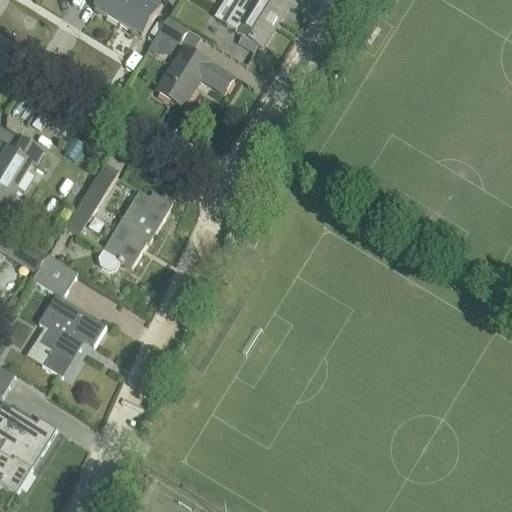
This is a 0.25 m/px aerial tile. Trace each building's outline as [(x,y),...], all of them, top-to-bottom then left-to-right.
[(102,0),(95,12),(119,27),(135,0),(102,0)] [(135,0),(119,27),(142,41),(162,8),(157,5),(160,0),(159,0),(135,0)] [(176,11),(182,0),(167,0),(165,4),(176,11)] [(236,35),(262,51),(290,7),(278,0),(242,0),(225,28),(236,35)] [(169,23),(161,37),(180,48),(189,35),(169,23)] [(224,97),(234,82),(184,51),(157,95),(183,111),(201,82),(224,97)] [(29,165),(35,169),(44,154),(22,140),(14,153),(8,149),(0,161),(0,215),(2,217),(10,204),(7,202),(29,165)] [(80,240),(119,175),(105,167),(66,232),(80,240)] [(76,181),(68,193),(80,201),(88,188),(76,181)] [(123,266),(132,272),(147,246),(149,247),(173,208),(153,196),(149,201),(139,195),(103,254),(101,253),(96,261),(98,268),(108,274),(115,272),(119,266),(122,267),(123,266)] [(259,239),(248,234),(244,245),(254,249),(259,239)] [(47,259),(9,235),(0,250),(0,253),(36,276),(47,259)] [(41,347),(52,353),(42,369),(63,382),(85,345),(94,350),(106,331),(105,330),(104,332),(61,305),(78,278),(48,259),(33,284),(56,299),(39,327),(49,333),(41,347)] [(0,399),(13,379),(0,371),(0,399)] [(0,486),(17,497),(57,433),(38,421),(34,427),(0,406),(0,446),(1,447),(0,449),(0,486)]
